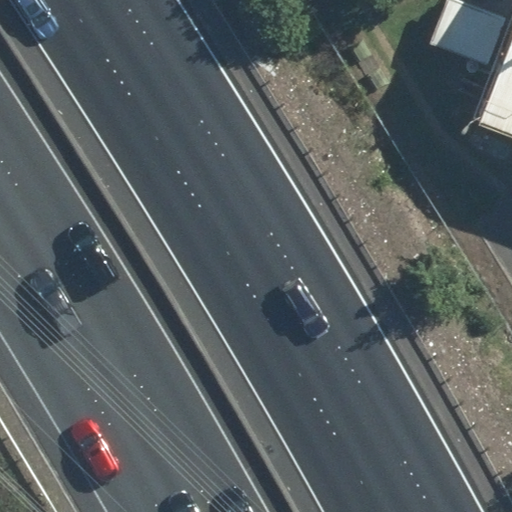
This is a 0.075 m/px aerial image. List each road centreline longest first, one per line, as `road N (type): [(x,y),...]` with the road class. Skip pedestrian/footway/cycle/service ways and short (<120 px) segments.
road 1 (motorway): [(214,511),(0,151)]
road 2 (motorway): [(191,193),(377,511)]
road 3 (motorway): [(61,0),(191,193)]
road 4 (motorway): [(120,0),(191,193)]
